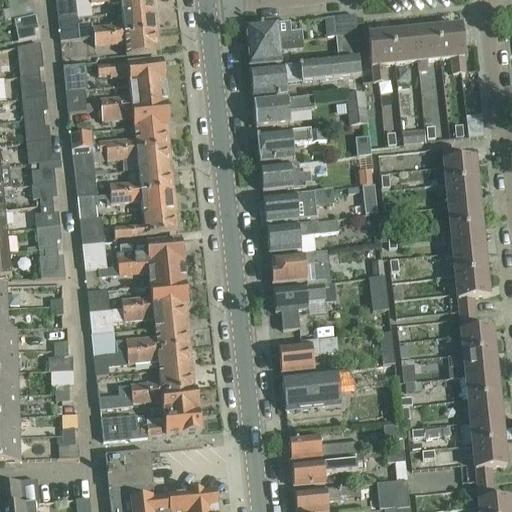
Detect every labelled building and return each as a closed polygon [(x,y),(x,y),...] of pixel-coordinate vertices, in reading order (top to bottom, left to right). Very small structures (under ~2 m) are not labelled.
[(67,0),(55,1),(57,23),(77,21),(74,0),(67,0)] [(153,0),(89,0),(90,6),(119,3),(120,17),(155,13),(153,0)] [(155,13),(120,17),(121,28),(92,32),(93,41),(157,34),(155,13)] [(335,38),(357,36),(355,17),(333,20),(335,38)] [(18,21),(14,22),(18,44),(22,43),(35,40),(33,33),(37,32),(34,18),(20,21),(18,21)] [(80,42),(77,21),(57,23),(60,44),(80,42)] [(247,48),(302,42),(301,34),(278,36),(276,26),(245,29),(247,48)] [(460,29),(437,31),(440,62),(450,61),(452,76),(465,75),(460,29)] [(440,62),(437,31),(414,33),(417,64),(440,62)] [(417,64),(414,33),(391,36),(394,67),(417,64)] [(157,34),(93,41),(94,49),(125,46),(126,59),(159,55),(157,34)] [(357,36),(335,38),(338,63),(358,61),(360,61),(357,37),(357,36)] [(394,67),(391,36),(368,38),(372,85),(386,83),(384,68),(394,67)] [(302,42),(247,48),(249,68),(280,64),(279,54),(303,51),(302,42)] [(19,81),(39,79),(38,71),(43,71),(41,56),(39,46),(20,49),(16,50),(19,81)] [(360,79),(358,61),(338,63),(249,73),(252,98),(286,95),(285,81),(301,80),(301,85),(360,79)] [(129,89),(164,85),(162,63),(97,69),(98,79),(128,76),(129,89)] [(65,96),(84,94),(81,67),(62,69),(65,96)] [(40,86),(39,79),(19,81),(21,102),(46,99),(44,86),(40,86)] [(164,85),(129,89),(130,100),(100,103),(101,113),(166,106),(164,85)] [(84,94),(65,96),(67,116),(86,114),(84,94)] [(367,127),(364,94),(347,96),(350,129),(367,127)] [(46,99),(21,102),(24,124),(44,122),(43,114),(47,114),(46,99)] [(314,113),(313,99),(253,106),(255,130),(290,126),(289,115),(314,113)] [(169,127),(166,106),(101,113),(102,122),(132,119),(133,131),(169,127)] [(44,122),(24,124),(26,145),(50,143),(48,129),(44,129),(44,122)] [(455,139),(463,139),(462,126),(454,127),(455,139)] [(169,127),(133,131),(134,143),(104,146),(105,156),(169,149),(167,128),(169,128),(169,127)] [(427,141),(435,141),(434,128),(426,129),(427,141)] [(325,130),(310,132),(311,145),(327,143),(325,130)] [(310,132),(276,136),(256,138),(259,164),(293,160),(292,147),(311,145),(310,132)] [(401,134),(403,147),(425,145),(424,132),(401,134)] [(89,135),(70,138),(71,149),(71,152),(91,150),(90,146),(89,135)] [(388,148),(396,147),(395,135),(387,135),(388,148)] [(50,143),(26,145),(29,167),(37,166),(60,164),(59,156),(51,156),(50,143)] [(169,149),(105,156),(106,164),(136,161),(138,174),(171,171),(169,149)] [(446,187),(476,184),(474,161),(459,163),(457,150),(442,151),(446,187)] [(92,157),(72,159),(74,180),(94,178),(92,157)] [(361,189),(374,187),(371,159),(358,160),(361,189)] [(60,164),(37,166),(38,173),(30,174),(32,188),(30,188),(30,189),(55,187),(53,172),(61,171),(60,164)] [(299,171),(298,166),(260,170),(262,194),(306,189),(306,185),(311,184),(310,170),(299,171)] [(8,168),(0,169),(0,192),(1,192),(10,191),(8,168)] [(171,171),(138,174),(139,185),(109,188),(110,198),(173,192),(171,171)] [(382,190),(390,190),(389,177),(381,178),(382,190)] [(94,178),(74,180),(77,201),(95,200),(95,199),(96,199),(94,178)] [(479,207),(476,184),(446,187),(448,210),(479,207)] [(55,187),(30,189),(32,203),(38,202),(39,210),(52,209),(52,200),(56,200),(55,187)] [(377,218),(374,187),(361,189),(365,219),(377,218)] [(173,192),(110,198),(111,207),(141,204),(142,217),(175,213),(173,192)] [(263,200),(265,225),(317,220),(314,195),(263,200)] [(95,221),(95,200),(77,201),(79,223),(99,221),(99,220),(95,221)] [(384,206),(385,214),(397,213),(396,205),(384,206)] [(479,207),(448,210),(450,233),(481,230),(479,207)] [(52,209),(39,210),(33,211),(35,233),(59,230),(58,215),(53,215),(52,209)] [(175,213),(142,217),(143,228),(113,231),(114,241),(177,234),(175,213)] [(99,221),(79,223),(82,249),(102,247),(99,221)] [(335,223),(318,225),(266,230),(269,256),(302,253),(300,239),(336,235),(335,223)] [(380,237),(388,237),(387,224),(379,225),(380,237)] [(59,230),(35,233),(37,254),(43,253),(57,252),(56,243),(61,243),(59,230)] [(483,253),(481,230),(450,233),(453,256),(483,253)] [(389,252),(397,251),(396,239),(387,239),(389,252)] [(117,271),(183,264),(180,242),(130,247),(131,255),(116,257),(117,271)] [(102,247),(82,249),(84,274),(97,273),(98,273),(104,273),(102,247)] [(57,252),(43,253),(44,260),(38,261),(41,282),(65,281),(62,258),(58,258),(57,252)] [(483,253),(453,256),(455,280),(486,276),(483,253)] [(327,255),(290,258),(270,260),(271,270),(270,271),(272,287),(306,284),(308,284),(306,268),(328,266),(327,255)] [(0,279),(10,278),(8,257),(0,257),(0,279)] [(391,275),(399,274),(398,262),(390,263),(391,275)] [(117,271),(104,273),(98,273),(98,282),(147,277),(149,289),(185,285),(183,264),(117,271)] [(373,280),(384,279),(382,264),(372,265),(373,280)] [(328,266),(306,268),(308,284),(306,284),(307,288),(319,287),(324,286),(328,286),(330,286),(328,266)] [(488,299),(486,276),(455,280),(459,315),(474,314),(473,301),(488,299)] [(384,279),(373,280),(368,281),(372,314),(388,312),(384,279)] [(185,285),(149,289),(150,301),(121,304),(122,313),(185,307),(187,307),(185,285)] [(272,292),(275,316),(281,315),(283,334),(299,332),(297,313),(308,312),(308,305),(326,304),(324,286),(319,287),(307,288),(272,292)] [(401,289),(392,290),(393,303),(402,302),(401,289)] [(107,293),(87,295),(89,316),(109,314),(107,293)] [(51,310),(62,310),(62,302),(50,302),(51,310)] [(185,307),(122,313),(109,314),(89,316),(91,337),(111,335),(110,324),(151,320),(153,332),(187,328),(185,307)] [(62,310),(51,310),(51,318),(62,318),(62,310)] [(463,357),(494,354),(491,331),(476,332),(475,319),(459,321),(463,357)] [(187,328),(153,332),(154,344),(125,347),(126,356),(189,349),(187,328)] [(16,333),(6,333),(0,333),(0,355),(17,355),(16,333)] [(390,334),(379,336),(383,368),(394,367),(390,334)] [(300,348),(278,350),(281,375),(314,371),(313,358),(339,355),(337,340),(300,345),(300,348)] [(54,354),(67,353),(67,345),(53,345),(54,354)] [(399,347),(401,360),(411,359),(409,346),(399,347)] [(189,349),(126,356),(93,359),(96,378),(108,377),(107,369),(126,367),(126,369),(156,366),(157,374),(192,371),(189,349)] [(67,353),(54,354),(54,361),(51,361),(51,376),(72,375),(72,360),(67,361),(67,353)] [(496,377),(494,354),(463,357),(464,369),(449,370),(450,381),(466,380),(496,377)] [(17,355),(0,355),(0,377),(18,377),(17,355)] [(383,368),(337,373),(281,379),(285,414),(341,408),(339,394),(396,387),(394,367),(383,368)] [(414,385),(413,370),(400,371),(401,386),(414,385)] [(192,371),(157,374),(158,387),(129,390),(130,397),(194,391),(192,371)] [(73,389),(72,375),(51,376),(51,389),(54,389),(54,397),(68,397),(68,389),(73,389)] [(18,377),(0,377),(0,398),(18,398),(18,377)] [(496,377),(466,380),(468,403),(498,400),(496,377)] [(194,391),(130,397),(98,401),(99,413),(132,410),(132,408),(160,405),(162,417),(198,413),(196,391),(194,391)] [(68,397),(54,397),(55,404),(50,404),(50,418),(77,418),(77,404),(69,404),(68,397)] [(0,419),(19,419),(18,398),(0,398),(0,419)] [(400,400),(400,408),(413,407),(412,399),(400,400)] [(501,423),(498,400),(468,403),(470,426),(501,423)] [(402,422),(410,421),(409,409),(401,410),(402,422)] [(198,413),(162,417),(163,428),(137,431),(136,419),(100,422),(102,445),(201,434),(198,413)] [(0,441),(19,441),(19,419),(0,419),(0,441)] [(503,446),(501,423),(470,426),(473,449),(503,446)] [(62,440),(73,440),(73,431),(62,432),(62,440)] [(448,431),(423,433),(423,441),(449,439),(448,431)] [(390,453),(403,452),(401,432),(388,433),(390,453)] [(410,434),(411,442),(423,441),(423,433),(410,434)] [(288,442),(290,463),(363,456),(362,445),(321,449),(320,439),(288,442)] [(73,440),(62,440),(57,440),(58,462),(78,461),(78,446),(74,446),(73,440)] [(0,463),(20,463),(19,441),(0,441),(0,463)] [(506,469),(503,446),(473,449),(476,485),(492,484),(490,471),(506,469)] [(418,450),(407,451),(408,458),(419,457),(418,450)] [(403,452),(390,453),(385,454),(386,471),(405,469),(403,452)] [(422,454),(422,462),(435,461),(434,453),(422,454)] [(110,511),(216,511),(215,493),(153,499),(149,454),(105,458),(110,511)] [(325,476),(365,472),(363,460),(291,467),(293,489),(326,486),(325,476)] [(396,483),(393,484),(396,511),(409,509),(406,482),(396,483)] [(0,486),(0,497),(21,496),(20,488),(19,484),(0,486)] [(293,495),(295,511),(328,511),(327,505),(354,502),(352,489),(293,495)] [(478,511),(510,511),(509,501),(494,502),(492,489),(476,491),(478,511)] [(34,511),(33,494),(21,496),(0,497),(0,511),(34,511)]
